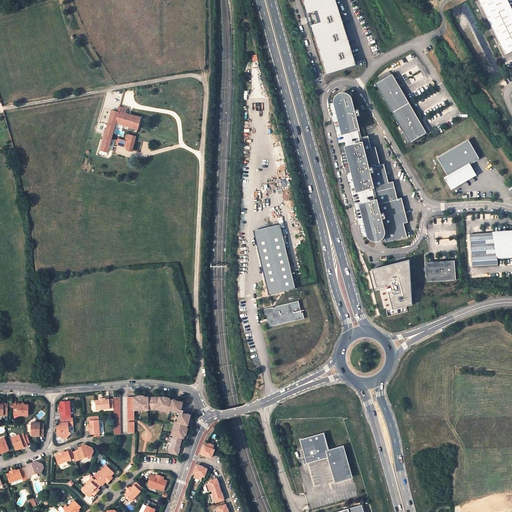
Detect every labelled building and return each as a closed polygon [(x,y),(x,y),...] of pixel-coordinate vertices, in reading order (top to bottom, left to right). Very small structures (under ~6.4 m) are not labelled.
[(310,25),(326,75),(356,65),(335,0),(302,0),(307,14),(316,11),(320,22),(310,25)] [(511,10),(507,0),(477,0),(505,55),(511,51),(511,10)] [(418,121),(392,75),(391,75),(390,73),(379,78),(381,81),(375,84),(403,133),(401,134),(407,143),(409,142),(410,144),(426,134),(425,132),(427,131),(422,122),(419,124),(418,121)] [(336,96),(337,102),(347,99),(346,93),(336,96)] [(335,102),(342,133),(357,129),(354,117),(359,115),(358,110),(353,111),(350,98),(347,99),(337,102),(335,102)] [(101,150),(107,152),(111,139),(116,123),(135,128),(138,129),(141,118),(125,113),(127,109),(119,106),(117,111),(112,110),(101,150)] [(135,138),(134,138),(134,135),(130,134),(130,135),(128,142),(128,144),(126,149),(132,151),(135,138)] [(365,136),(359,138),(361,144),(346,148),(357,191),(372,187),(375,201),(383,232),(385,238),(386,242),(407,237),(404,224),(408,223),(402,198),(397,199),(393,181),(388,182),(384,164),(380,165),(375,147),(368,148),(365,136)] [(448,176),(470,164),(479,159),(468,140),(437,158),(448,176)] [(470,164),(448,176),(445,178),(451,189),(475,174),(470,164)] [(375,201),(360,205),(368,236),(371,235),(383,232),(375,201)] [(255,235),(268,295),(295,288),(282,229),(255,235)] [(383,232),(371,235),(372,241),(385,238),(383,232)] [(511,232),(470,234),(472,267),(498,265),(497,259),(511,257),(511,232),(511,233),(511,232)] [(454,260),(426,263),(428,281),(456,279),(454,260)] [(405,268),(405,261),(375,269),(379,287),(384,286),(385,287),(386,292),(388,291),(392,310),(406,306),(412,304),(410,267),(405,268)] [(273,306),(263,309),(265,315),(266,315),(268,314),(270,320),(268,320),(269,327),(304,319),(303,312),(301,313),(300,313),(298,307),(300,306),(298,301),(275,306),(275,308),(273,308),(273,306)] [(152,407),(155,407),(155,409),(169,411),(169,410),(174,411),(174,410),(179,411),(179,412),(179,416),(178,416),(177,420),(175,420),(173,433),(173,436),(171,435),(170,441),(172,441),(171,444),(169,444),(168,449),(172,450),(180,451),(182,451),(182,448),(183,446),(180,445),(181,442),(182,442),(182,440),(183,436),(183,433),(185,434),(185,432),(187,426),(187,422),(189,423),(189,421),(190,416),(191,412),(189,412),(189,410),(189,408),(188,406),(187,405),(186,404),(185,402),(183,402),(182,401),(182,399),(174,398),(171,398),(171,400),(170,405),(169,404),(170,399),(168,399),(161,398),(159,398),(159,403),(156,402),(157,400),(155,399),(153,398),(150,398),(150,397),(149,397),(147,397),(147,402),(145,402),(145,397),(143,397),(137,397),(135,397),(135,402),(134,402),(134,398),(134,397),(130,397),(127,397),(127,408),(127,419),(134,419),(134,410),(147,410),(147,409),(152,409),(152,407)] [(99,399),(95,400),(96,409),(109,408),(109,399),(102,399),(102,398),(99,398),(99,399)] [(60,406),(60,409),(59,409),(59,412),(61,412),(61,416),(70,415),(69,401),(60,402),(60,406)] [(12,413),(17,413),(17,415),(28,416),(28,405),(24,405),(22,403),(20,405),(17,405),(17,404),(13,404),(13,408),(12,413)] [(58,432),(57,432),(57,435),(62,439),(66,439),(70,433),(68,432),(67,427),(73,426),(72,418),(71,419),(61,420),(60,420),(60,423),(58,424),(58,427),(58,432)] [(92,437),(99,436),(98,420),(97,420),(89,421),(89,425),(89,428),(88,428),(88,429),(88,431),(90,431),(90,435),(92,435),(92,437)] [(36,422),(36,424),(31,423),(31,435),(38,436),(38,433),(44,433),(44,425),(40,425),(40,423),(40,422),(36,422)] [(323,433),(299,440),(305,464),(327,458),(333,483),(348,479),(340,447),(327,450),(323,433)] [(15,449),(22,447),(21,445),(26,443),(23,435),(19,437),(19,435),(18,434),(14,436),(15,437),(11,439),(15,449)] [(9,449),(4,439),(1,440),(0,439),(0,438),(0,450),(1,450),(2,452),(9,449)] [(209,441),(207,444),(204,452),(204,453),(207,454),(209,455),(209,454),(210,453),(213,454),(215,449),(216,448),(215,448),(216,443),(209,441)] [(83,446),(83,448),(79,449),(76,451),(79,459),(88,456),(90,458),(92,451),(91,448),(85,445),(83,446)] [(61,453),(58,454),(55,455),(58,464),(74,458),(72,452),(71,449),(64,452),(63,451),(60,452),(61,453)] [(42,464),(36,461),(33,462),(34,464),(30,465),(23,468),(27,479),(30,477),(30,476),(38,473),(41,474),(43,467),(42,464)] [(208,469),(205,468),(205,466),(206,465),(204,464),(203,464),(202,464),(201,464),(200,464),(199,467),(200,468),(200,469),(200,470),(200,471),(197,470),(197,472),(195,476),(203,479),(204,475),(206,475),(208,469)] [(105,482),(107,483),(110,480),(108,479),(111,476),(114,473),(107,467),(104,466),(95,477),(97,479),(96,480),(101,485),(102,485),(105,482)] [(13,472),(10,473),(6,474),(10,483),(22,478),(23,481),(27,480),(27,479),(23,468),(16,471),(15,469),(13,470),(12,470),(13,472)] [(167,480),(163,479),(159,478),(160,476),(156,475),(155,477),(150,476),(148,483),(150,483),(148,487),(162,491),(164,489),(167,480)] [(89,498),(92,494),(94,492),(96,493),(99,490),(98,488),(101,485),(96,480),(95,481),(91,478),(82,488),(82,491),(89,498)] [(225,497),(226,497),(225,494),(224,492),(223,492),(221,493),(220,489),(219,485),(220,485),(222,485),(221,482),(220,479),(219,480),(211,482),(207,484),(209,491),(214,490),(214,491),(214,493),(210,494),(213,502),(217,500),(225,497)] [(136,481),(133,484),(140,491),(143,488),(136,481)] [(127,491),(124,494),(131,500),(140,491),(133,484),(131,487),(129,486),(128,488),(129,489),(127,491)] [(77,511),(76,511),(78,509),(81,506),(74,500),(68,507),(66,505),(63,508),(65,510),(62,511),(77,511)]
